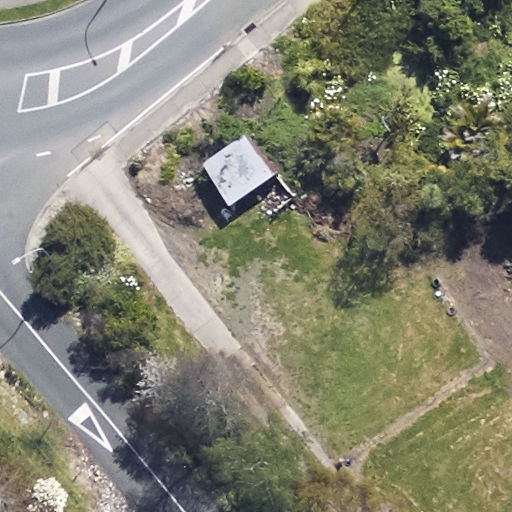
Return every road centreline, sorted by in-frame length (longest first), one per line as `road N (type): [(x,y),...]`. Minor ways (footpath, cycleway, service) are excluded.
road 1 (residential): [(0,292),(178,511)]
road 2 (tertiary): [(0,97),(76,83),(144,48),(201,0)]
